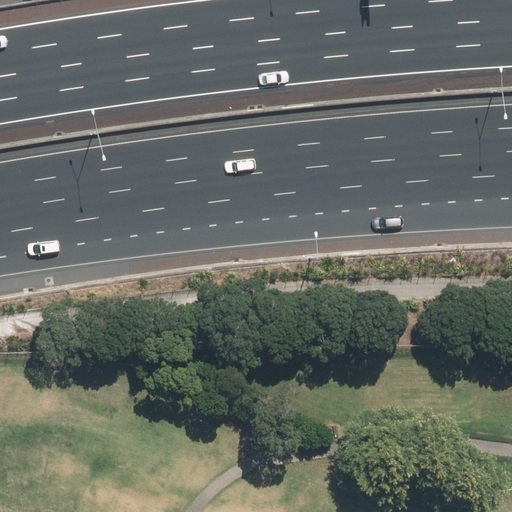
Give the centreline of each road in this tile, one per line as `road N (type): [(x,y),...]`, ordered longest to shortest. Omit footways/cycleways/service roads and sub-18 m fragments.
road 1 (motorway): [(0,100),(136,79),(511,45)]
road 2 (motorway): [(370,138),(0,185)]
road 3 (motorway): [(511,160),(370,138)]
road 4 (motorway): [(511,130),(370,138)]
